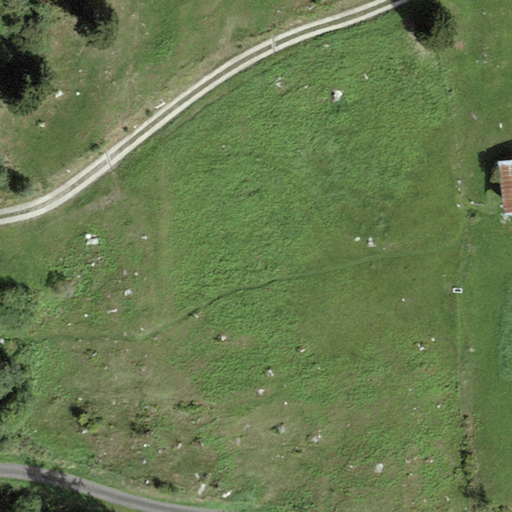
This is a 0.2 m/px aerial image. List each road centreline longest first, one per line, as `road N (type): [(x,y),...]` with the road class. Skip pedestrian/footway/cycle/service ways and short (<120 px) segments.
road 1 (track): [(0,215),(30,214),(260,48),(398,0)]
road 2 (unclassified): [(175,511),(0,471)]
